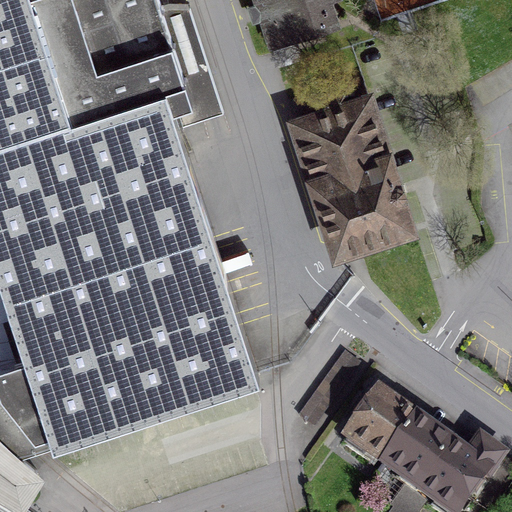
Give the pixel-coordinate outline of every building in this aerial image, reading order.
[(0,0),(0,136),(69,116),(32,0),(0,0)] [(157,0),(32,0),(69,116),(169,84),(183,80),(157,0)] [(255,0),(270,48),(340,27),(332,3),(340,0),(255,0)] [(0,382),(0,438),(14,453),(36,446),(258,373),(169,84),(69,116),(0,136),(0,268),(14,311),(0,315),(0,374),(3,382),(0,382)] [(292,123),(331,252),(407,230),(368,101),(292,123)] [(0,268),(0,315),(14,311),(0,268)] [(302,412),(320,424),(364,361),(346,348),(302,412)] [(382,467),(415,420),(379,395),(346,442),(382,467)] [(415,420),(382,467),(418,492),(452,445),(415,420)] [(0,485),(19,497),(37,472),(14,453),(0,438),(0,485)] [(452,445),(418,492),(447,511),(467,511),(503,462),(481,447),(473,459),(452,445)]
